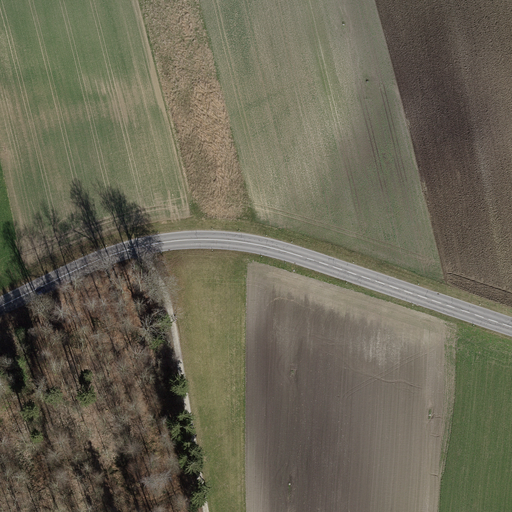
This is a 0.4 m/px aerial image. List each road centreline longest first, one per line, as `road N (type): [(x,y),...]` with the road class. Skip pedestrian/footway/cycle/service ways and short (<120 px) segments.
road 1 (tertiary): [(0,305),(125,252),(190,239),(239,241),(511,328)]
road 2 (track): [(206,511),(160,298),(125,252)]
road 3 (track): [(67,275),(82,322),(88,393)]
